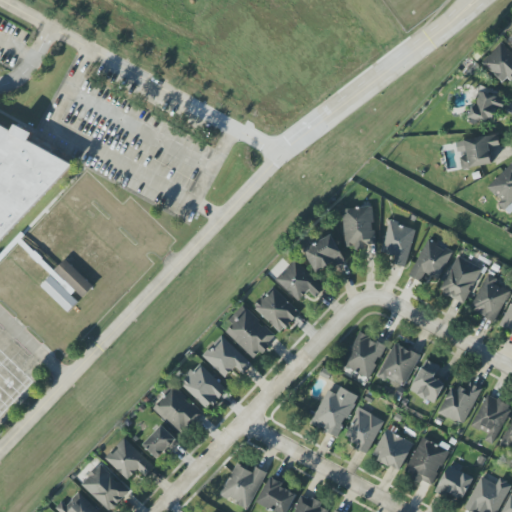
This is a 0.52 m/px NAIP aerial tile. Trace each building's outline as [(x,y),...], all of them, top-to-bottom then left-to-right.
[(480,62),(505,85),(511,77),(511,53),(500,42),(480,62)] [(466,115),(491,129),(508,99),(482,85),(466,115)] [(0,121),(75,163),(0,247),(0,121)] [(462,170),(497,162),(494,150),(501,148),(498,133),(456,143),(462,170)] [(511,164),(488,187),(501,202),(499,204),(508,215),(511,211),(511,164)] [(343,209),(345,250),(375,249),(373,207),(343,209)] [(381,253),(394,257),(393,264),(406,268),(416,229),(389,222),(381,253)] [(305,251),(317,274),(345,259),(332,236),(305,251)] [(409,276),(422,282),(425,274),(438,281),(453,252),(427,240),(409,276)] [(464,305),(483,270),(458,256),(439,291),(464,305)] [(93,288),(66,259),(55,270),(82,298),(93,288)] [(299,301),(306,294),(314,300),(325,288),(295,260),(276,280),(299,301)] [(496,284),(498,279),(488,274),(470,309),(495,322),(511,292),(496,284)] [(68,313),(79,302),(51,276),(41,286),(68,313)] [(300,313),(273,287),(254,307),(281,333),(300,313)] [(511,300),(500,326),(511,331),(511,300)] [(226,332),(254,360),(270,345),(268,343),(275,336),(244,305),(228,320),(233,325),(226,332)] [(369,379),(387,346),(360,332),(342,365),(369,379)] [(253,365),(222,336),(202,356),(226,378),(235,369),(243,376),(253,365)] [(404,388),(420,356),(395,343),(378,375),(404,388)] [(445,384),(434,378),(440,366),(427,359),(410,391),(435,404),(445,384)] [(228,390),(200,364),(180,384),(208,411),(228,390)] [(482,388),(467,381),(461,393),(451,388),(439,413),(464,425),(482,388)] [(359,396),(335,384),(314,424),(338,436),(359,396)] [(152,408),(183,437),(204,414),(173,385),(152,408)] [(511,405),(486,395),(473,428),(488,434),(485,441),(495,445),(511,405)] [(384,420),(358,408),(343,441),(369,453),(384,420)] [(511,420),(501,446),(511,450),(511,449),(511,420)] [(144,444),(159,459),(178,441),(163,426),(144,444)] [(414,444),(386,430),(372,458),(400,472),(414,444)] [(155,467),(125,438),(106,459),(129,481),(139,471),(146,477),(155,467)] [(405,475),(433,488),(449,451),(422,438),(405,475)] [(81,484),(109,511),(111,511),(130,492),(101,464),(81,484)] [(221,496),(248,509),(267,473),(255,467),(253,472),(237,464),(221,496)] [(436,489),(462,502),(474,479),(449,465),(436,489)] [(284,484),(271,477),(257,503),(274,511),(288,511),(297,495),(282,487),(284,484)] [(466,508),(473,511),(498,511),(511,484),(499,479),(497,485),(480,477),(466,508)] [(59,511),(99,511),(77,491),(59,511)] [(511,511),(511,491),(502,511),(511,511)] [(327,511),(329,509),(302,495),(293,511),(327,511)]
